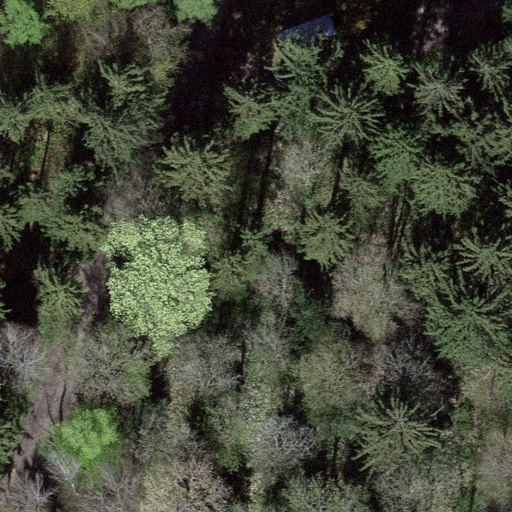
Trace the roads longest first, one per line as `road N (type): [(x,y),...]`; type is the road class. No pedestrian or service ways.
road 1 (track): [(193,0),(149,82),(0,489)]
road 2 (track): [(511,4),(421,41),(309,68),(149,82)]
